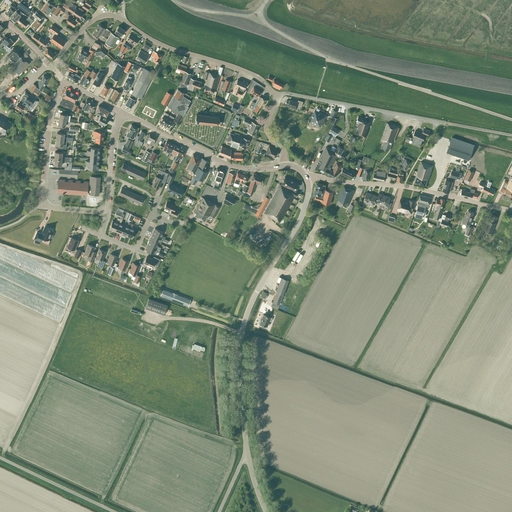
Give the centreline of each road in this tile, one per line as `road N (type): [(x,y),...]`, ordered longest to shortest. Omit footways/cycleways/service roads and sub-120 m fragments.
road 1 (tertiary): [(246,455),(239,337),(256,290),(303,211),(305,176)]
road 2 (residential): [(276,94),(252,74),(169,48),(112,15),(75,36)]
road 3 (residential): [(511,212),(404,186),(305,176)]
road 4 (residential): [(105,211),(41,204),(48,122),(63,80)]
road 5 (tertiary): [(285,165),(237,167),(122,112)]
road 6 (residential): [(445,122),(276,94)]
road 7 (unclassified): [(0,459),(113,511)]
